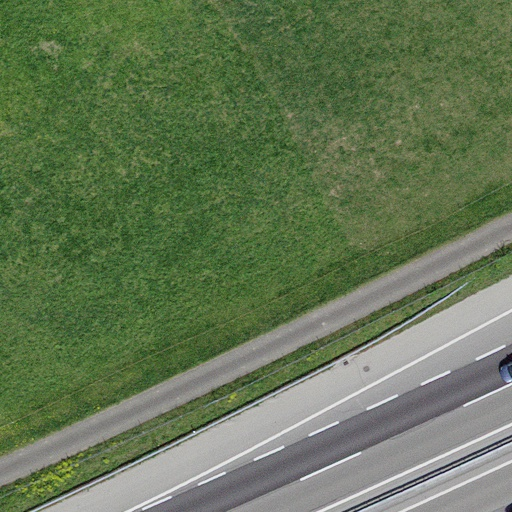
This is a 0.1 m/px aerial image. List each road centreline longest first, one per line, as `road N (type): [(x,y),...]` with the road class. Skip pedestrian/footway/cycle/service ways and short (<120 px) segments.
road 1 (track): [(0,472),(511,226)]
road 2 (motorway): [(511,383),(227,511)]
